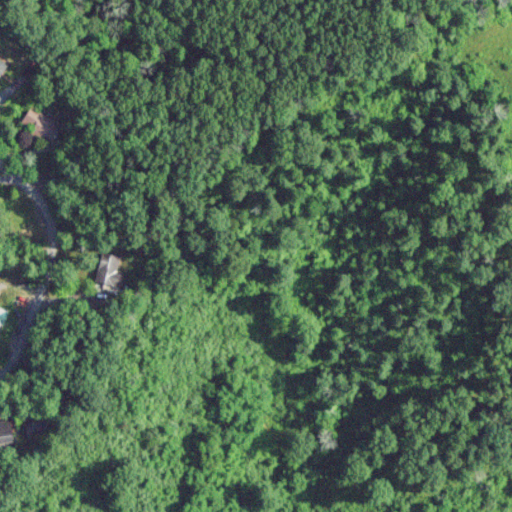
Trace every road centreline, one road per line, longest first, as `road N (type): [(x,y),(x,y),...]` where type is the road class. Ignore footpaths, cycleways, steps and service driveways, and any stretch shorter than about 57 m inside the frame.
road 1 (residential): [(0,155),(42,201),(49,244),(26,350),(0,361)]
road 2 (residential): [(126,0),(122,40),(102,45),(47,0)]
